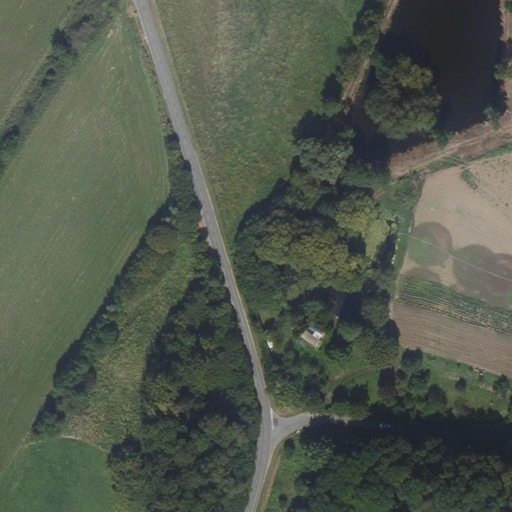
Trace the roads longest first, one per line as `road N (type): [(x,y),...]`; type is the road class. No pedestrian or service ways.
road 1 (tertiary): [(266,430),(252,360),(141,0)]
road 2 (unclassified): [(266,430),(326,418),(447,436),(511,435)]
